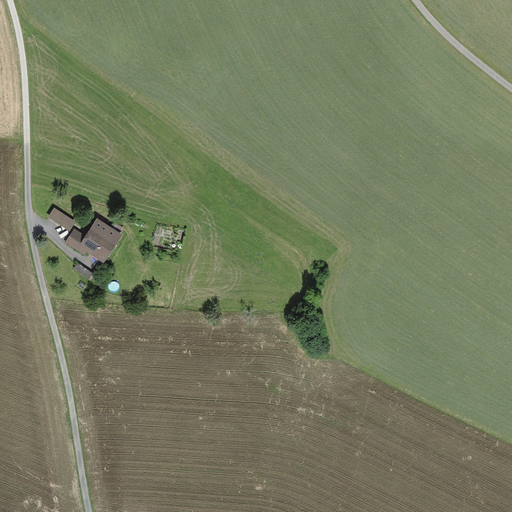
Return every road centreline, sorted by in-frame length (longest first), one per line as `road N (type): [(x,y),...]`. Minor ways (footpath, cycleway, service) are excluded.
road 1 (track): [(91,511),(34,249),(25,61),(9,0)]
road 2 (unclassified): [(415,0),(511,88)]
